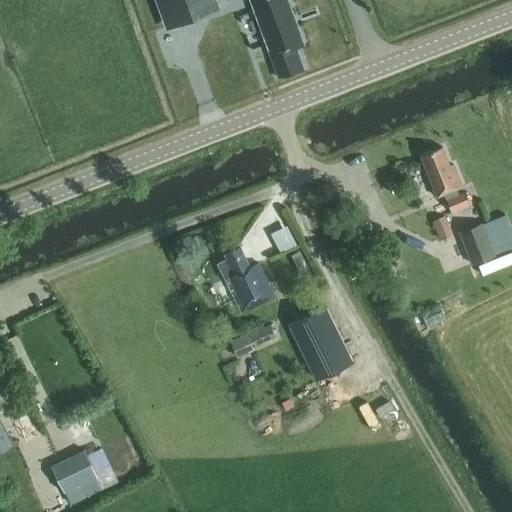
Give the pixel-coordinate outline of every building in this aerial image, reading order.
[(215,0),(155,0),(166,28),(219,9),(215,0)] [(303,42),(287,0),(249,0),(269,55),(277,78),(304,68),(295,45),(303,42)] [(420,156),(437,197),(444,194),(452,213),(470,205),(465,193),(459,195),(456,189),(462,187),(453,165),(450,166),(442,147),(420,156)] [(434,242),(454,234),(446,215),(432,220),(434,224),(427,226),(434,242)] [(477,263),(500,254),(486,220),(464,229),(477,263)] [(283,250),(301,242),(293,223),(275,230),(283,250)] [(241,313),(274,297),(258,263),(250,268),(240,248),(224,255),(227,260),(217,265),(241,313)] [(325,308),(289,326),(315,379),(351,362),(325,308)] [(270,325),(243,337),(245,340),(236,344),(241,353),(275,337),(270,325)] [(83,451),(51,467),(64,493),(96,477),(83,451)]
